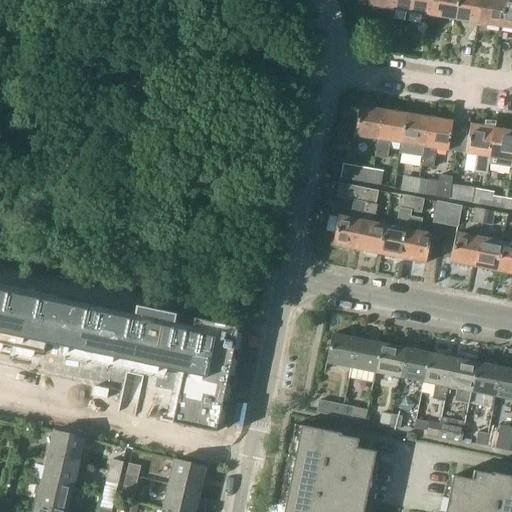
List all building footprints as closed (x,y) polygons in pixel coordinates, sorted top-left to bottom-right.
[(385,8),(386,0),(359,0),(358,4),(385,8)] [(408,12),(409,0),(386,0),(385,8),(408,12)] [(431,16),(433,0),(409,0),(408,12),(431,16)] [(454,19),(456,0),(433,0),(431,16),(454,19)] [(477,23),(481,0),(456,0),(454,19),(477,23)] [(501,27),(504,0),(481,0),(477,23),(501,27)] [(511,0),(504,0),(501,27),(511,28),(511,0)] [(378,139),(383,111),(359,107),(355,136),(378,139)] [(401,143),(405,115),(383,111),(378,139),(375,156),(387,158),(390,141),(401,143)] [(423,157),(429,118),(405,115),(401,143),(399,153),(423,157)] [(449,151),(454,122),(429,118),(423,157),(421,167),(434,169),(437,149),(449,151)] [(486,175),(488,165),(494,129),(471,125),(466,154),(478,156),(475,173),(486,175)] [(511,168),(511,165),(511,131),(494,129),(488,165),(511,168)] [(341,178),(370,183),(372,170),(343,165),(341,178)] [(380,185),(383,172),(372,170),(370,183),(380,185)] [(418,194),(421,179),(404,176),(401,191),(418,194)] [(448,201),(451,185),(452,178),(440,176),(436,199),(448,201)] [(426,195),(429,180),(421,179),(418,194),(426,195)] [(355,251),(367,191),(339,185),(336,199),(353,203),(349,220),(339,218),(339,221),(334,220),(331,233),(336,234),(333,247),(355,251)] [(483,207),(485,193),(474,190),(474,189),(451,185),(448,201),(483,207)] [(378,256),(384,226),(374,224),(378,206),(375,205),(377,193),(367,191),(355,251),(378,256)] [(505,211),(507,200),(494,198),(494,194),(485,193),(483,207),(505,211)] [(411,213),(414,200),(405,198),(402,210),(399,210),(396,228),(384,226),(378,256),(402,261),(410,219),(411,213)] [(421,215),(423,202),(414,200),(411,213),(421,215)] [(445,227),(449,206),(436,203),(433,225),(445,227)] [(458,229),(462,208),(449,206),(445,227),(458,229)] [(482,226),(485,212),(474,210),(472,224),(482,226)] [(492,228),(495,214),(485,212),(482,226),(492,228)] [(426,265),(432,236),(419,233),(421,221),(410,219),(402,261),(426,265)] [(480,240),(474,268),(497,273),(503,244),(505,235),(481,231),(480,240)] [(456,235),(450,264),(474,268),(480,240),(456,235)] [(511,245),(503,244),(497,273),(511,275),(511,245)] [(0,362),(123,388),(118,412),(159,421),(215,433),(238,328),(194,319),(136,307),(133,321),(69,308),(54,304),(0,292),(0,362)] [(334,336),(328,366),(350,370),(356,341),(334,336)] [(350,370),(348,378),(373,383),(374,375),(380,345),(356,341),(350,370)] [(380,345),(374,375),(399,380),(405,350),(380,345)] [(405,350),(399,380),(424,385),(429,355),(405,350)] [(429,355),(424,385),(435,387),(435,386),(437,387),(434,400),(445,402),(448,389),(453,360),(429,355)] [(453,360),(448,389),(459,391),(456,402),(470,405),(472,394),(477,365),(476,364),(476,361),(467,359),(466,363),(453,360)] [(477,365),(472,394),(496,399),(502,369),(477,365)] [(511,371),(502,369),(496,399),(511,402),(511,371)] [(340,419),(342,407),(319,403),(317,414),(340,419)] [(366,424),(368,412),(342,407),(340,419),(366,424)] [(390,429),(393,417),(383,415),(381,427),(390,429)] [(400,431),(402,419),(393,417),(390,429),(400,431)] [(462,443),(465,426),(441,421),(440,426),(438,438),(462,443)] [(438,438),(440,426),(431,424),(416,422),(415,430),(429,433),(428,436),(438,438)] [(338,433),(300,426),(282,511),(362,511),(375,452),(355,448),(357,439),(337,436),(338,433)] [(79,465),(85,439),(54,432),(48,457),(79,465)] [(486,448),(488,437),(478,435),(476,446),(486,448)] [(496,450),(498,438),(488,437),(486,448),(496,450)] [(73,489),(79,465),(48,457),(42,481),(73,489)] [(120,474),(123,463),(111,460),(108,471),(120,474)] [(199,494),(205,468),(174,461),(168,486),(199,494)] [(137,478),(140,467),(129,464),(126,475),(137,478)] [(117,485),(120,474),(108,471),(106,482),(117,485)] [(472,480),(453,476),(445,511),(511,511),(511,476),(492,472),(492,474),(474,471),(472,480)] [(135,489),(137,478),(126,475),(123,486),(135,489)] [(63,511),(67,511),(73,489),(42,481),(36,505),(63,511)] [(169,511),(194,511),(199,494),(168,486),(163,511),(169,511)]
